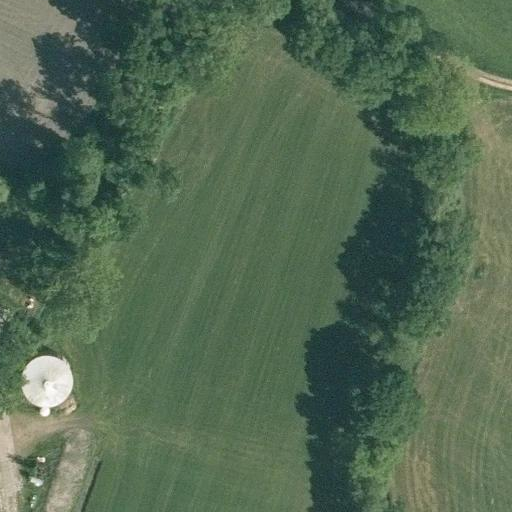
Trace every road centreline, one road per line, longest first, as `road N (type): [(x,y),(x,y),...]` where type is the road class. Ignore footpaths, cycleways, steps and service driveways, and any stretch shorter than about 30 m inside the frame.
road 1 (track): [(0,346),(181,0)]
road 2 (track): [(511,73),(468,61),(358,0)]
